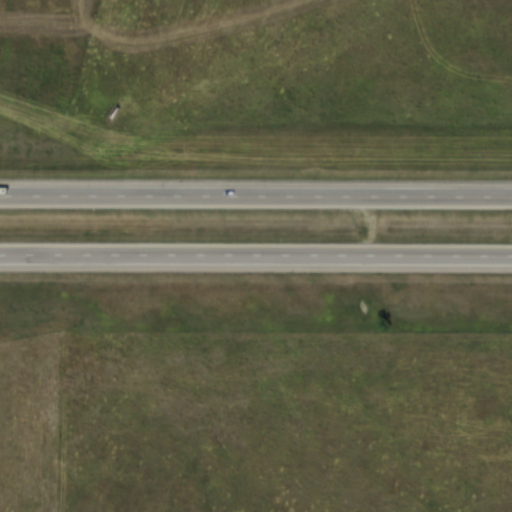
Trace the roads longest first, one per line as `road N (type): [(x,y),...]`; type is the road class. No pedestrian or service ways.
road 1 (motorway): [(511,195),(0,194)]
road 2 (motorway): [(0,255),(511,256)]
